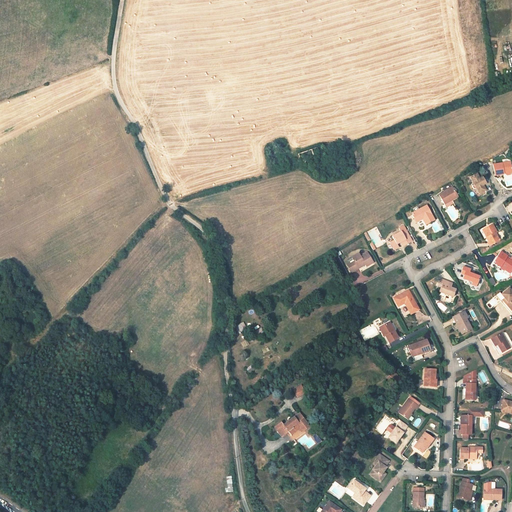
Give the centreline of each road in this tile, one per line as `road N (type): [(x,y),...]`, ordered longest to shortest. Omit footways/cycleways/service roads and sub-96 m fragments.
road 1 (track): [(121,0),(112,81),(165,196),(222,261),(233,409)]
road 2 (residential): [(447,474),(448,352)]
